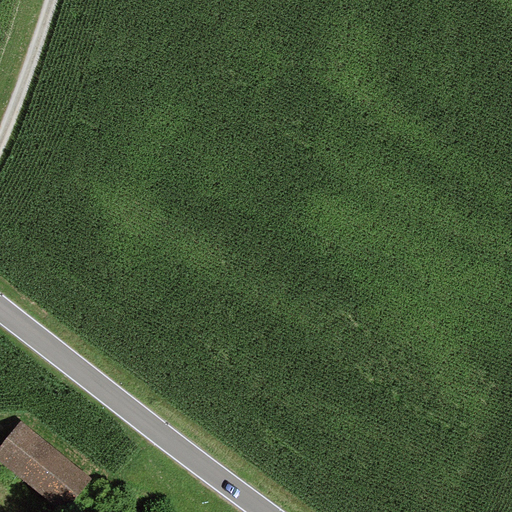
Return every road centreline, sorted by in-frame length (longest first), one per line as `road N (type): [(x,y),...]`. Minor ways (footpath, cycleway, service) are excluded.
road 1 (tertiary): [(263,511),(0,313)]
road 2 (track): [(0,131),(47,0)]
